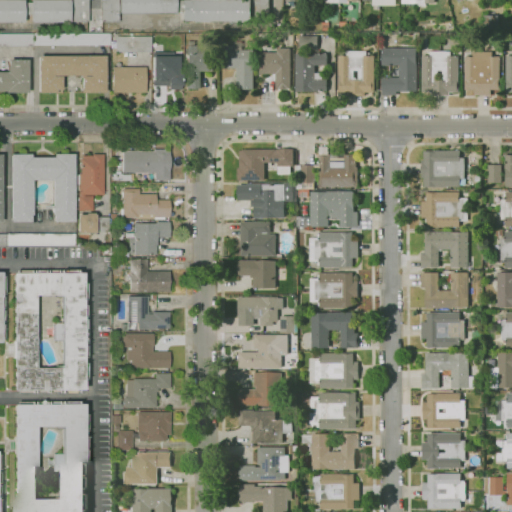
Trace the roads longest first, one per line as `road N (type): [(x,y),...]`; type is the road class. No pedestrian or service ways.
road 1 (residential): [(511,127),(0,123)]
road 2 (residential): [(201,125),(205,511)]
road 3 (residential): [(389,128),(389,511)]
